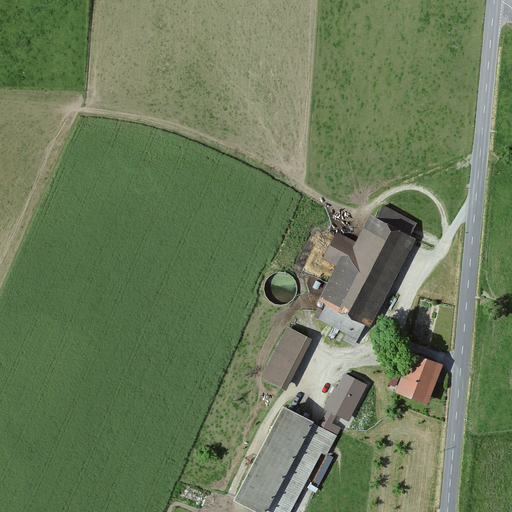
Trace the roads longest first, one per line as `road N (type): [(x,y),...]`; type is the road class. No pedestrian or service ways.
road 1 (primary): [(447,511),(494,0)]
road 2 (track): [(67,106),(188,134),(353,212),(417,187),(441,209),(447,239)]
